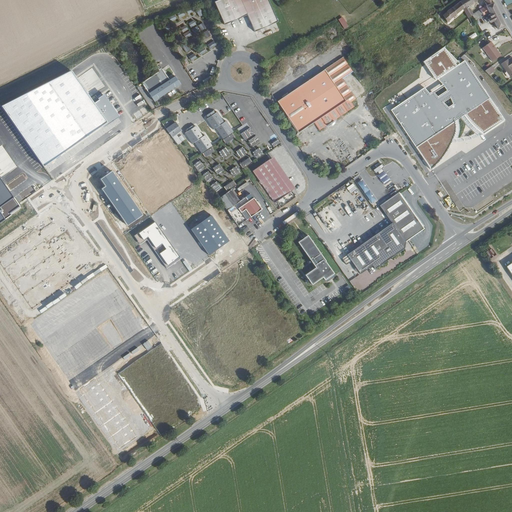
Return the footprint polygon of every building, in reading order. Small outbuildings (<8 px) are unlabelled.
[(269,0),(215,0),(214,1),(224,25),(247,15),(254,32),(278,21),(269,0)] [(463,11),(468,21),(472,18),(473,17),(467,9),(473,5),(470,0),(466,0),(464,1),(460,4),(463,11)] [(463,11),(460,4),(455,8),(451,11),(455,17),(463,11)] [(496,32),(503,28),(502,25),(495,11),(492,5),(492,6),(487,9),(486,9),(489,15),(489,16),(488,17),(489,21),(486,22),(488,25),(492,23),(496,32)] [(489,15),(486,9),(479,13),(481,17),(482,16),(483,18),(489,15)] [(449,13),(442,18),(446,25),(454,18),(455,17),(451,11),(449,13)] [(344,28),(348,26),(343,16),(338,19),(344,28)] [(431,20),(422,26),(424,30),(434,24),(431,20)] [(490,45),(481,52),(491,65),(500,59),(490,45)] [(475,128),(485,133),(505,120),(490,98),(465,62),(457,67),(445,47),(426,62),(438,80),(390,111),(433,169),(442,159),(451,146),(457,129),(456,122),(466,115),(470,121),(475,128)] [(319,131),(327,126),(324,122),(331,118),(333,122),(354,108),(351,104),(356,100),(342,80),(353,72),(343,59),(278,103),(299,134),(314,124),(319,131)] [(506,64),(506,63),(499,68),(509,82),(511,80),(511,72),(511,71),(511,70),(511,62),(511,61),(506,64)] [(155,72),(139,84),(152,102),(157,99),(157,98),(171,88),(172,89),(178,84),(173,76),(167,80),(160,69),(155,72)] [(484,73),(488,77),(493,73),(490,69),(484,73)] [(222,140),(233,133),(225,122),(223,124),(217,113),(215,114),(213,111),(206,116),(207,119),(205,120),(212,131),(215,129),(222,140)] [(324,122),(327,126),(333,122),(331,118),(324,122)] [(177,121),(169,127),(175,135),(183,130),(177,121)] [(194,143),(201,153),(212,146),(205,135),(203,137),(196,126),(194,127),(193,126),(187,130),(188,131),(185,133),(192,144),(194,143)] [(250,127),(240,133),(245,140),(254,133),(250,127)] [(252,146),(259,141),(255,135),(248,140),(252,146)] [(236,151),(240,157),(246,153),(242,146),(236,151)] [(226,147),(219,151),(222,157),(229,154),(226,147)] [(252,152),(257,158),(263,154),(259,147),(252,152)] [(249,157),(239,163),(242,168),(252,162),(249,157)] [(193,165),(197,171),(204,166),(199,160),(193,165)] [(273,167),(268,160),(251,171),(254,175),(259,183),(264,192),(269,199),(272,204),(290,192),(287,189),(283,182),(277,174),(273,167)] [(219,163),(213,168),(217,174),(223,170),(219,163)] [(236,166),(229,170),(233,176),(240,172),(236,166)] [(202,175),(205,181),(212,177),(208,171),(202,175)] [(386,176),(384,177),(379,180),(382,185),(389,181),(386,176)] [(226,190),(236,185),(234,180),(224,186),(226,190)] [(357,183),(371,203),(375,200),(362,180),(357,183)] [(214,192),(220,188),(216,181),(210,186),(214,192)] [(392,186),(389,181),(382,185),(385,190),(392,186)] [(391,222),(403,238),(420,227),(397,193),(379,205),(391,222)] [(224,210),(235,226),(259,210),(248,194),(224,210)] [(403,238),(391,222),(346,253),(359,272),(371,264),(373,269),(404,247),(405,241),(403,238)] [(323,281),(332,273),(324,263),(325,261),(307,236),(297,243),(314,268),(303,276),(310,285),(321,278),(323,281)] [(346,263),(351,260),(347,255),(343,258),(346,263)]
